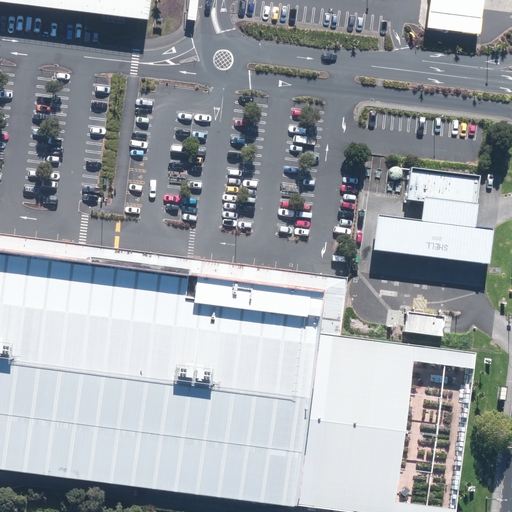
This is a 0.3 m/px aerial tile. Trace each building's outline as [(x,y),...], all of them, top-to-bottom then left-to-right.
[(0,0),(0,1),(142,18),(144,0),(0,0)] [(475,32),(478,0),(423,0),(421,26),(475,32)] [(475,177),(407,169),(403,200),(418,203),(472,210),(475,177)] [(472,210),(418,203),(416,221),(372,216),(369,251),(484,266),(487,230),(470,228),(472,210)] [(0,254),(84,265),(84,255),(85,245),(83,245),(0,235),(0,254)] [(0,470),(288,506),(311,334),(336,337),(341,292),(342,279),(316,275),(315,292),(178,275),(179,268),(181,257),(85,245),(84,255),(84,265),(0,254),(0,470)] [(190,258),(181,257),(179,268),(178,275),(315,292),(315,284),(316,275),(190,258)] [(401,327),(401,332),(439,337),(440,327),(442,317),(403,312),(402,322),(401,327)] [(469,370),(471,354),(336,337),(311,334),(288,506),(332,511),(450,511),(451,510),(390,502),(408,361),(469,370)]
